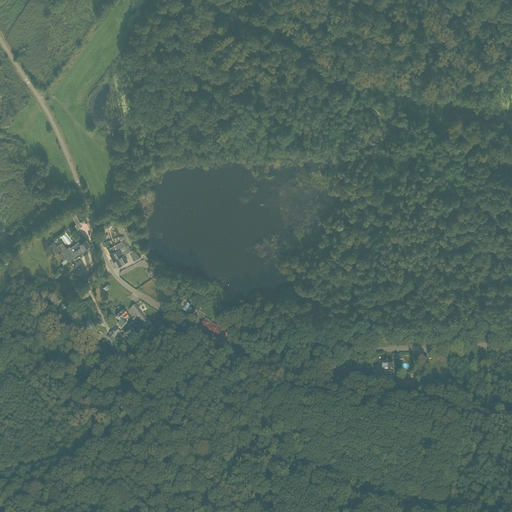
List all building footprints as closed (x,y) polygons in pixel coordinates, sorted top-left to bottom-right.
[(117,197),(110,206),(112,208),(119,198),(117,197)] [(86,239),(79,244),(78,242),(70,248),(69,246),(62,252),(59,254),(63,260),(67,258),(69,260),(90,244),(86,239)] [(60,252),(54,241),(46,247),(52,257),(60,252)] [(124,255),(126,253),(129,252),(131,251),(128,245),(125,247),(124,246),(110,254),(113,260),(121,256),(124,255)] [(113,260),(116,267),(125,263),(123,259),(125,258),(124,255),(113,260)] [(155,276),(151,271),(151,269),(147,272),(152,278),(155,276)] [(143,328),(141,326),(147,322),(135,306),(129,310),(136,319),(133,321),(135,324),(134,324),(136,326),(139,330),(141,328),(143,328)] [(133,323),(124,312),(120,315),(127,323),(126,323),(129,326),(133,323)] [(116,318),(120,322),(118,324),(121,328),(126,323),(127,323),(120,315),(116,318)] [(217,330),(208,324),(210,322),(206,319),(201,327),(213,335),(214,333),(218,336),(221,330),(218,328),(217,330)] [(160,330),(165,325),(159,320),(154,325),(160,330)] [(120,352),(117,344),(114,341),(115,341),(114,338),(120,333),(117,328),(109,334),(110,335),(107,337),(112,343),(112,342),(115,346),(118,352),(119,352),(119,353),(120,352)] [(237,345),(242,348),(246,351),(248,349),(239,342),(237,345)] [(399,379),(398,386),(409,387),(410,381),(399,379)]
